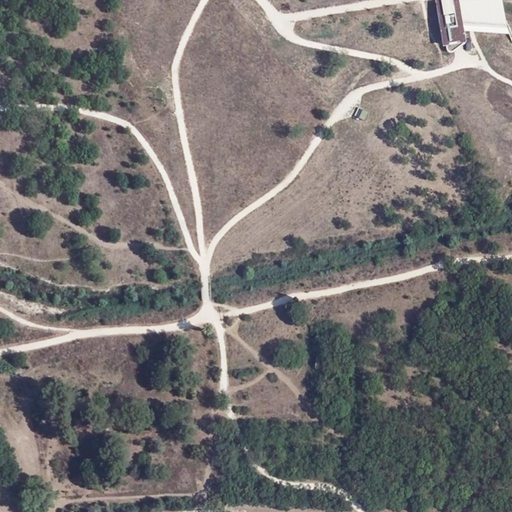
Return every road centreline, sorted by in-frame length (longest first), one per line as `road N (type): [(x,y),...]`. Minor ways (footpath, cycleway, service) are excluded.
road 1 (track): [(204,266),(216,238),(285,184),(350,96),(460,64),(457,42)]
road 2 (track): [(0,352),(211,316)]
road 3 (track): [(274,17),(296,39),(421,75)]
